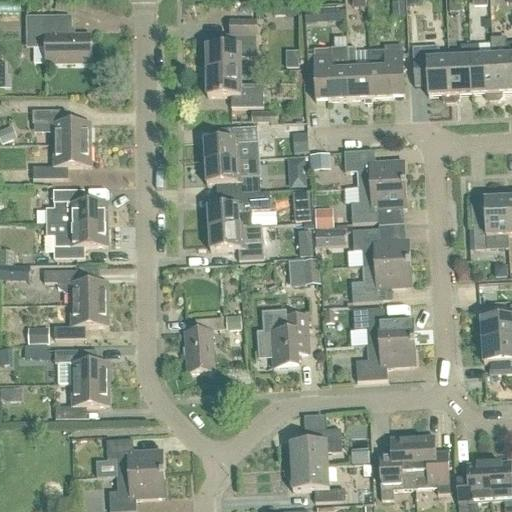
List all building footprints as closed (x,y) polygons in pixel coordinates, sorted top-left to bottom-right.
[(367,11),(366,0),(353,0),(354,11),(367,11)] [(422,0),(406,0),(406,8),(407,8),(407,9),(423,9),(422,0)] [(486,0),(471,0),(472,15),(487,14),(486,0)] [(301,20),(300,6),(276,6),(276,20),(301,20)] [(395,22),(407,21),(407,8),(394,8),(395,22)] [(305,13),(305,26),(329,25),(329,12),(305,13)] [(92,70),(91,41),(73,42),(72,23),(28,24),(29,44),(38,44),(38,54),(48,54),(48,71),(92,70)] [(209,78),(242,77),(242,64),(258,64),(258,40),(258,26),(231,26),(230,41),(224,41),(224,53),(208,53),(209,78)] [(493,44),(494,62),(496,108),(501,108),(503,104),(503,100),(511,99),(511,48),(506,49),(506,44),(493,44)] [(480,50),(471,51),(474,101),(487,100),(487,104),(491,108),(496,108),(494,62),(480,63),(480,50)] [(371,57),(374,106),(406,104),(403,51),(386,52),(386,56),(371,57)] [(449,51),(413,53),(416,96),(430,96),(430,102),(444,102),(444,107),(448,111),(453,110),(450,64),(449,51)] [(460,101),(474,101),(471,51),(462,51),(462,64),(450,64),(453,110),(457,110),(461,105),(460,101)] [(319,109),(352,107),(349,71),(348,54),(316,55),(319,109)] [(349,71),(352,107),(366,106),(366,111),(374,110),(374,106),(371,57),(357,58),(357,54),(348,54),(349,71)] [(289,72),(299,72),(299,60),(289,60),(289,72)] [(242,77),(209,78),(209,103),(233,102),(233,114),(265,114),(265,92),(242,93),(242,77)] [(252,128),(279,127),(278,114),(251,116),(252,128)] [(56,130),(56,151),(92,151),(92,129),(70,129),(70,117),(35,118),(35,130),(56,130)] [(0,145),(2,152),(18,146),(14,134),(0,139),(0,145)] [(233,146),(206,147),(207,169),(260,166),(258,134),(233,135),(233,146)] [(306,140),(293,141),(294,159),(307,159),(306,140)] [(92,151),(56,151),(57,174),(36,174),(36,186),(71,185),(71,174),(93,174),(92,151)] [(360,194),(408,191),(408,190),(407,190),(405,167),(377,169),(376,157),(346,159),(347,180),(359,179),(360,194)] [(329,160),(311,161),(311,163),(312,176),(330,175),(329,160)] [(260,166),(207,169),(208,192),(217,191),(236,190),(237,201),(262,200),(260,166)] [(408,191),(360,194),(361,210),(353,210),(354,230),(381,228),(380,217),(408,215),(407,192),(408,192),(408,191)] [(487,231),(476,232),(477,255),(497,254),(509,254),(509,241),(506,197),(505,197),(500,202),(500,206),(486,206),(487,231)] [(86,208),(86,198),(56,198),(56,210),(57,210),(57,215),(48,215),(48,231),(110,230),(109,207),(86,208)] [(218,213),(209,214),(211,235),(253,233),(252,217),(263,216),(271,216),(270,199),(262,200),(237,201),(238,212),(218,213)] [(317,232),(335,231),(334,211),(315,212),(317,232)] [(429,227),(414,228),(415,242),(430,241),(429,227)] [(274,245),(284,244),(283,228),(273,229),(274,245)] [(110,230),(48,231),(48,242),(58,242),(58,253),(56,253),(57,266),(87,265),(86,254),(110,253),(110,230)] [(264,232),(253,233),(211,235),(212,258),(241,257),(241,267),(266,265),(264,232)] [(318,253),(346,251),(345,236),(317,237),(318,253)] [(364,273),(412,270),(412,269),(411,247),(382,248),(381,237),(354,238),(355,258),(363,257),(364,273)] [(313,251),(299,251),(300,264),(313,263),(313,251)] [(0,272),(15,272),(15,259),(0,259),(0,272)] [(511,264),(492,265),(493,281),(511,280),(511,264)] [(320,266),(304,267),(306,290),(322,289),(320,266)] [(412,270),(364,273),(365,288),(353,289),(355,309),(385,307),(384,296),(413,294),(412,272),(413,272),(412,270)] [(0,272),(0,287),(15,287),(15,273),(0,272)] [(470,275),(459,276),(460,287),(470,286),(470,275)] [(73,311),(110,311),(109,289),(87,289),(87,278),(47,278),(47,291),(59,290),(59,294),(67,300),(73,300),(73,311)] [(67,324),(68,310),(47,310),(47,324),(67,324)] [(110,311),(73,311),(73,334),(57,334),(57,345),(88,345),(88,334),(110,334),(110,311)] [(485,347),(511,345),(511,311),(511,321),(511,323),(483,325),(485,347)] [(369,352),(417,349),(417,348),(416,348),(415,325),(387,327),(386,315),(355,317),(357,337),(368,336),(369,352)] [(327,329),(335,329),(335,316),(326,317),(327,329)] [(312,361),(309,320),(287,322),(287,317),(265,318),(266,338),(260,338),(262,366),(275,365),(276,374),(301,372),(300,362),(312,361)] [(190,380),(217,378),(214,337),(226,336),(225,324),(198,327),(198,337),(187,338),(190,380)] [(30,334),(30,351),(50,351),(50,334),(30,334)] [(511,345),(485,347),(486,369),(511,367),(511,345)] [(417,349),(369,352),(370,367),(358,368),(360,388),(390,386),(389,375),(418,373),(416,351),(417,351),(417,349)] [(50,366),(50,351),(30,351),(25,351),(25,366),(50,366)] [(74,391),(111,391),(110,369),(88,369),(88,357),(57,357),(58,369),(60,369),(60,391),(74,391)] [(111,391),(74,391),(75,413),(58,414),(59,426),(89,425),(88,414),(111,413),(111,391)] [(10,394),(1,394),(2,408),(11,407),(10,394)] [(294,474),(331,472),(330,459),(345,459),(343,437),(314,438),(315,450),(293,451),(294,474)] [(414,445),(417,495),(438,494),(439,500),(451,500),(449,465),(438,465),(437,443),(414,445)] [(393,460),(381,461),(382,507),(395,506),(395,496),(417,495),(414,445),(392,446),(393,460)] [(119,484),(167,481),(167,478),(166,479),(165,457),(136,458),(135,447),(109,449),(110,468),(119,468),(119,484)] [(353,458),(354,470),(371,469),(370,456),(353,458)] [(511,511),(511,468),(492,470),(494,508),(507,507),(507,511),(511,511)] [(470,487),(458,488),(459,511),(481,511),(482,508),(494,508),(492,470),(469,471),(470,487)] [(331,472),(294,474),(296,498),(317,496),(318,509),(347,507),(346,495),(332,496),(331,472)] [(167,481),(119,484),(120,498),(112,498),(112,511),(139,511),(139,506),(168,504),(167,484),(168,484),(167,481)]
